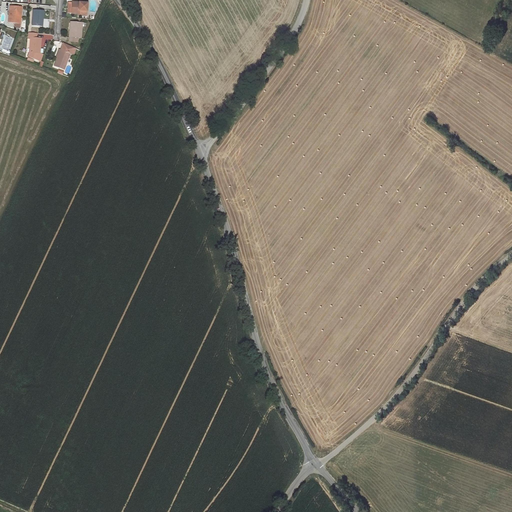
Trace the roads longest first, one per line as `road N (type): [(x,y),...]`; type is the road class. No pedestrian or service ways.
road 1 (unclassified): [(197,149),(258,353),(317,464)]
road 2 (unclassified): [(511,253),(466,298),(401,391),(317,464)]
road 3 (unclassified): [(306,0),(256,82),(197,149)]
road 4 (unclassified): [(118,0),(155,55),(197,149)]
